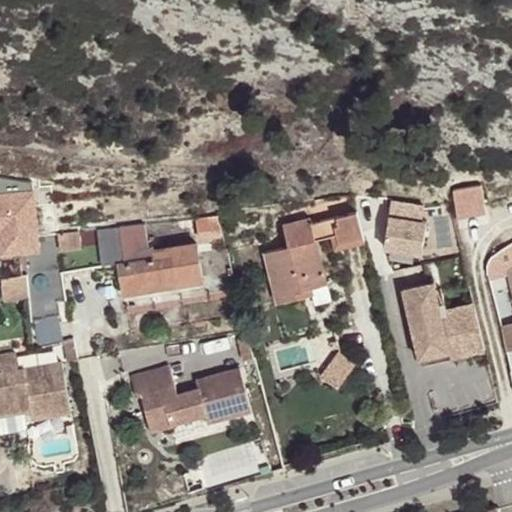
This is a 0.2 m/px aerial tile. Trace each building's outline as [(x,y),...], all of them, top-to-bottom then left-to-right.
[(456,216),(486,214),(483,184),(453,187),(456,216)] [(53,208),(53,188),(3,189),(4,208),(53,208)] [(384,198),(378,246),(424,251),(429,203),(384,198)] [(365,240),(358,211),(312,223),(310,217),(283,224),(289,246),(267,251),(280,301),(305,294),(304,288),(312,286),(329,282),(318,239),(334,235),(341,233),(344,246),(365,240)] [(222,233),(218,217),(196,222),(200,239),(222,233)] [(87,232),(93,268),(117,263),(123,294),(205,279),(198,241),(150,250),(145,225),(87,232)] [(63,273),(93,268),(87,232),(23,239),(26,274),(26,275),(29,297),(31,321),(70,314),(63,273)] [(341,233),(334,235),(338,248),(344,246),(341,233)] [(26,275),(2,279),(2,301),(29,297),(26,275)] [(452,360),(485,351),(474,307),(442,316),(434,283),(405,290),(414,322),(411,324),(420,360),(450,352),(452,360)] [(403,291),(411,324),(414,322),(405,290),(403,291)] [(511,322),(500,326),(506,352),(511,350),(511,322)] [(422,367),(452,360),(450,352),(420,360),(422,367)] [(32,411),(33,419),(72,412),(63,362),(19,370),(16,353),(0,355),(0,371),(0,373),(0,416),(26,412),(25,408),(31,407),(32,411)] [(251,410),(240,367),(205,376),(207,385),(177,392),(171,364),(131,374),(137,395),(142,393),(147,416),(167,411),(170,423),(206,414),(208,422),(251,410)] [(207,385),(205,376),(196,379),(198,387),(207,385)] [(170,423),(167,411),(147,416),(151,429),(171,424),(170,423)]
